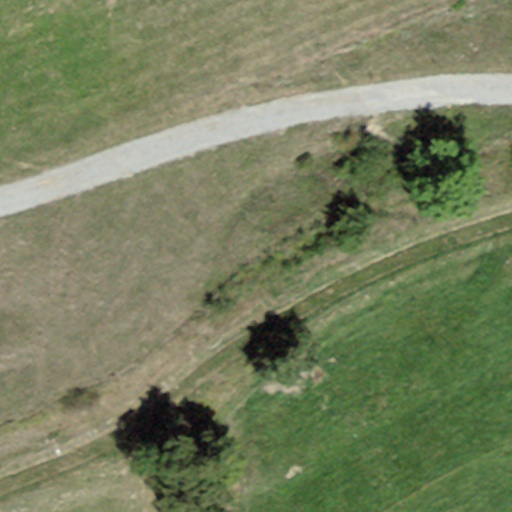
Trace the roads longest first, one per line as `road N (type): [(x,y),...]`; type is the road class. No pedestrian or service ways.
road 1 (track): [(0,498),(125,442),(376,272),(511,226)]
road 2 (track): [(0,204),(231,128),(466,91),(511,97)]
